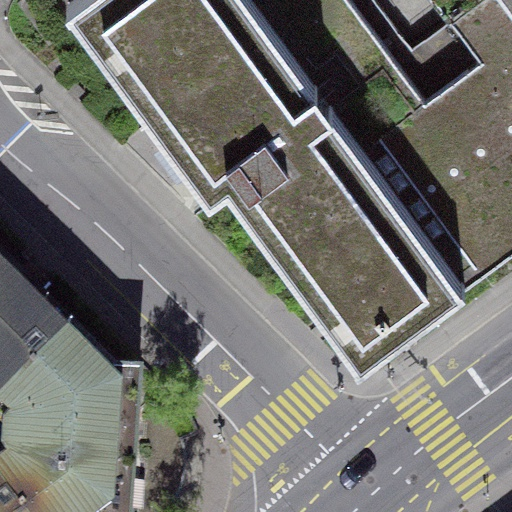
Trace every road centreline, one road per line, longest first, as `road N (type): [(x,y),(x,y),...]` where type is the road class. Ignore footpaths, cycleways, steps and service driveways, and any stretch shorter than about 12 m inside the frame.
road 1 (residential): [(339,511),(287,413),(0,124)]
road 2 (secondary): [(511,388),(358,511)]
